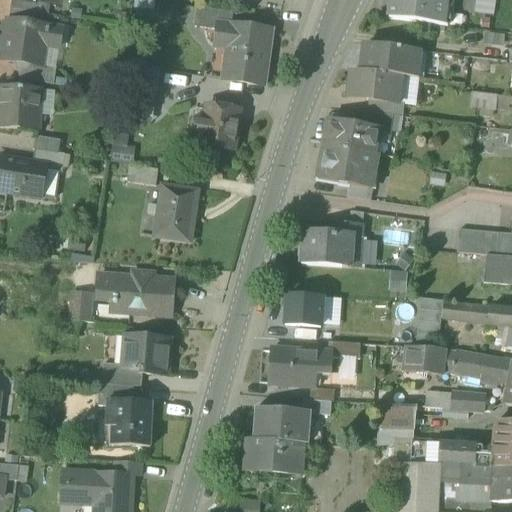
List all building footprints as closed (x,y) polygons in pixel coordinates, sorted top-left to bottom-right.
[(15,0),(10,0),(9,10),(35,14),(46,16),(47,5),(46,5),(15,0)] [(388,20),(442,27),(445,0),(390,0),(390,5),(388,20)] [(451,0),(448,0),(445,0),(442,27),(448,28),(451,0)] [(493,16),(495,0),(475,0),(474,13),(493,16)] [(193,29),(215,32),(216,25),(230,27),(232,14),(196,9),(193,29)] [(33,27),(35,14),(9,10),(7,23),(33,27)] [(0,62),(26,66),(40,69),(40,68),(43,48),(57,50),(60,31),(33,27),(7,23),(5,23),(0,57),(0,62)] [(226,82),(263,87),(266,68),(264,67),(269,32),(230,27),(216,25),(215,32),(214,44),(231,46),(226,82)] [(365,45),(361,73),(399,78),(403,78),(419,80),(423,81),(423,79),(426,55),(426,53),(365,45)] [(54,70),(57,50),(43,48),(40,68),(54,70)] [(434,56),(426,55),(423,79),(432,80),(434,56)] [(26,66),(24,81),(32,83),(52,86),(54,70),(40,68),(40,69),(26,66)] [(134,67),(132,80),(158,84),(159,71),(134,67)] [(396,104),(399,78),(361,73),(352,72),(348,100),(368,102),(396,106),(396,104)] [(415,109),(419,80),(403,78),(399,104),(404,105),(404,108),(415,109)] [(31,91),(32,83),(24,81),(8,79),(7,89),(31,91)] [(158,84),(132,80),(131,93),(156,97),(158,84)] [(0,100),(0,129),(20,131),(20,126),(37,127),(38,116),(39,109),(34,109),(35,91),(31,91),(7,89),(1,89),(0,100)] [(55,93),(35,91),(34,109),(39,109),(38,116),(52,116),(55,93)] [(156,97),(131,93),(129,106),(154,110),(156,97)] [(470,107),(494,110),(495,107),(496,97),(471,94),(470,107)] [(495,107),(507,109),(509,99),(498,97),(496,97),(495,107)] [(368,102),(367,114),(393,117),(402,118),(404,108),(404,105),(399,104),(396,104),(396,106),(368,102)] [(154,110),(129,106),(118,104),(116,119),(151,124),(154,110)] [(200,147),(221,151),(233,152),(239,112),(206,107),(203,121),(194,120),(191,138),(201,139),(200,147)] [(390,132),(393,117),(367,114),(359,113),(349,112),(347,125),(377,130),(390,132)] [(402,118),(393,117),(390,132),(390,134),(400,136),(403,118),(402,118)] [(323,147),(373,156),(377,130),(347,125),(328,121),(323,147)] [(109,163),(129,166),(132,167),(135,149),(127,148),(129,136),(114,134),(109,163)] [(32,151),(34,152),(58,155),(60,142),(34,138),(32,151)] [(221,151),(200,147),(197,164),(218,168),(221,151)] [(348,187),(370,191),(376,157),(373,156),(323,147),(317,181),(348,187)] [(64,156),(58,155),(34,152),(32,165),(44,167),(44,171),(60,174),(61,174),(64,156)] [(0,192),(39,199),(40,198),(44,171),(44,167),(32,165),(0,160),(0,192)] [(155,188),(158,171),(132,167),(129,166),(126,184),(155,188)] [(55,200),(60,174),(44,171),(40,198),(55,200)] [(446,176),(431,174),(429,187),(445,189),(446,176)] [(346,200),(368,203),(370,191),(348,187),(346,200)] [(154,238),(189,244),(197,194),(161,188),(154,238)] [(349,226),(362,226),(363,214),(350,212),(349,226)] [(352,239),(361,240),(362,226),(349,226),(329,224),(328,236),(353,238),(352,239)] [(486,257),(496,258),(499,234),(457,230),(455,254),(486,257)] [(300,266),(350,270),(352,239),(353,238),(328,236),(303,234),(300,266)] [(511,235),(511,236),(499,234),(496,258),(511,259),(511,235)] [(84,254),(86,242),(78,241),(78,236),(70,235),(67,251),(84,254)] [(361,240),(352,239),(350,270),(361,271),(361,267),(363,242),(364,240),(361,240)] [(363,242),(361,267),(376,268),(377,243),(363,242)] [(405,253),(394,264),(404,273),(415,263),(405,253)] [(511,259),(496,258),(486,257),(482,284),(511,286),(511,259)] [(407,275),(390,274),(389,292),(406,293),(407,275)] [(129,315),(170,318),(173,283),(152,281),(153,276),(132,275),(131,280),(98,277),(96,302),(113,303),(129,304),(129,315)] [(70,322),(88,323),(90,297),(73,295),(70,322)] [(322,299),(287,296),(285,327),(320,330),(320,327),(322,299)] [(341,300),(322,299),(320,327),(340,328),(341,300)] [(415,345),(438,348),(440,323),(443,304),(443,303),(420,300),(415,345)] [(112,314),(129,315),(129,304),(113,303),(112,314)] [(459,323),(487,326),(489,309),(444,304),(443,304),(440,323),(442,323),(442,321),(459,323)] [(487,326),(505,329),(511,329),(511,311),(489,309),(487,326)] [(511,351),(511,329),(505,329),(501,349),(511,351)] [(142,376),(166,378),(169,342),(125,338),(123,367),(122,374),(142,376)] [(356,361),(359,361),(359,346),(328,344),(327,355),(332,355),(332,360),(339,360),(356,361)] [(402,373),(441,377),(443,367),(442,367),(444,353),(443,353),(443,352),(437,351),(406,349),(402,373)] [(272,386),(316,389),(317,374),(331,375),(332,360),(332,355),(327,355),(274,352),(272,386)] [(443,367),(451,369),(454,355),(444,353),(442,367),(443,367)] [(472,358),(454,355),(451,369),(469,372),(472,358)] [(480,384),(494,386),(494,383),(508,384),(509,382),(511,368),(511,363),(472,358),(469,372),(482,375),(480,384)] [(356,361),(339,360),(337,381),(355,382),(356,361)] [(103,365),(101,386),(128,388),(141,389),(142,376),(122,374),(123,367),(103,365)] [(127,403),(128,388),(101,386),(98,386),(96,407),(107,408),(107,402),(127,403)] [(334,392),(310,390),(309,402),(330,404),(333,404),(334,392)] [(424,408),(449,410),(450,395),(425,393),(424,408)] [(481,398),(450,395),(449,410),(483,413),(484,401),(481,398)] [(110,448),(149,449),(151,404),(127,403),(107,402),(107,408),(106,420),(112,420),(110,448)] [(311,416),(329,417),(330,404),(309,402),(302,402),(301,413),(306,413),(306,415),(311,416)] [(254,410),(252,442),(302,446),(304,446),(306,415),(306,413),(301,413),(254,410)] [(379,436),(384,437),(384,431),(413,431),(414,410),(381,410),(379,436)] [(511,424),(494,424),(492,446),(511,447),(511,424)] [(384,437),(379,436),(377,448),(394,448),(411,448),(411,444),(413,440),(413,431),(384,431),(384,437)] [(300,478),(302,446),(252,442),(247,442),(245,474),(300,478)] [(410,466),(439,466),(440,445),(411,444),(411,448),(410,466)] [(459,466),(491,468),(492,449),(440,445),(439,466),(445,466),(445,465),(459,466)] [(511,447),(492,446),(492,449),(491,468),(491,469),(492,469),(511,469),(511,447)] [(410,466),(411,448),(394,448),(394,466),(410,466)] [(133,478),(140,478),(141,465),(114,463),(113,475),(133,476),(133,478)] [(445,466),(439,466),(439,484),(458,485),(459,466),(445,465),(445,466)] [(4,482),(16,483),(18,468),(0,466),(0,480),(5,481),(4,482)] [(437,511),(438,502),(439,484),(439,466),(410,466),(394,466),(391,511),(437,511)] [(458,485),(461,485),(491,486),(492,469),(491,469),(491,468),(459,466),(458,485)] [(18,468),(16,483),(26,485),(28,469),(18,468)] [(490,504),(511,504),(511,469),(492,469),(491,486),(490,504)] [(93,511),(131,511),(133,478),(133,476),(113,475),(61,473),(60,506),(94,508),(93,511)] [(458,485),(439,484),(438,502),(460,502),(460,494),(461,491),(461,485),(458,485)] [(490,504),(491,486),(461,485),(461,491),(466,491),(466,494),(460,494),(460,502),(470,503),(490,504)] [(460,502),(438,502),(437,511),(470,511),(470,503),(460,502)] [(230,511),(258,511),(259,505),(231,503),(230,511)] [(490,511),(490,504),(470,503),(470,511),(490,511)]
